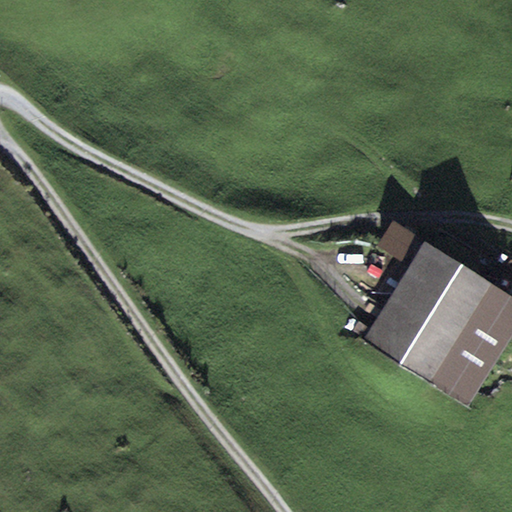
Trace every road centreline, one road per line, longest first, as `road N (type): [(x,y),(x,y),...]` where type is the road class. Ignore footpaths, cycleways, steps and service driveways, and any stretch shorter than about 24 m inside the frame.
road 1 (track): [(0,93),(80,149),(259,230),(397,216),(511,224)]
road 2 (unclassified): [(284,511),(0,146)]
road 3 (track): [(259,230),(303,254),(364,310)]
